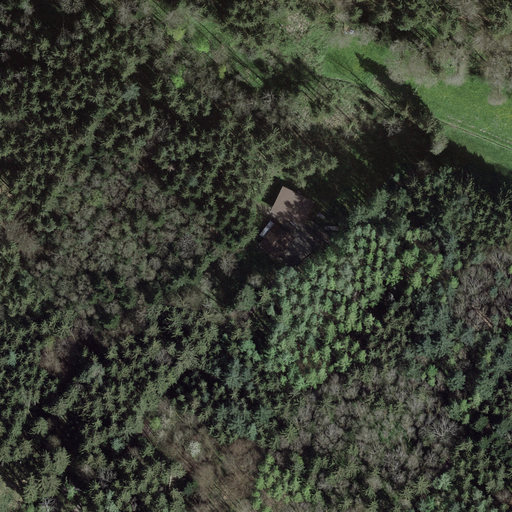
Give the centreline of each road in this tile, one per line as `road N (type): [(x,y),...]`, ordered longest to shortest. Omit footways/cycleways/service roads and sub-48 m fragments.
road 1 (track): [(511,270),(430,244),(323,236),(269,214)]
road 2 (track): [(501,511),(429,478),(511,375)]
